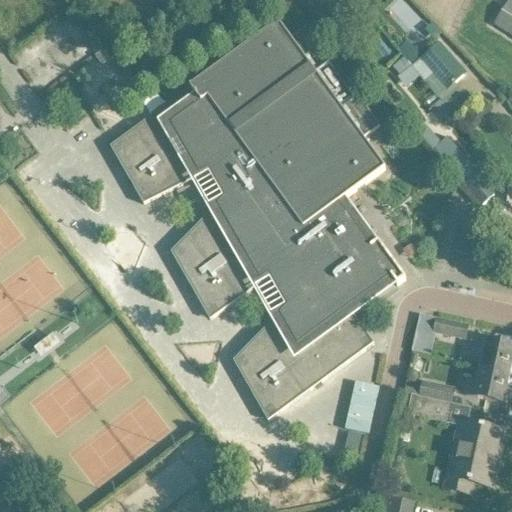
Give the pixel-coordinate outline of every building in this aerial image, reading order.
[(511,1),(510,0),(494,25),(511,36),(511,1)] [(279,26),(155,116),(113,147),(111,149),(144,206),(210,173),(225,199),(172,254),(210,322),(271,278),(288,308),(234,362),(268,423),(373,347),(374,346),(355,319),(349,311),(392,280),(397,288),(406,282),(379,244),(372,249),(340,205),(346,200),(386,172),(363,140),(380,128),(373,118),(307,29),(291,40),(290,41),(290,40),(279,26)] [(402,78),(411,69),(437,99),(438,98),(454,117),(470,103),(454,85),(466,75),(440,44),(423,58),(416,48),(405,58),(404,58),(393,67),(402,78)] [(103,51),(95,57),(103,67),(110,61),(103,51)] [(448,136),(434,148),(468,189),(467,189),(482,206),(484,205),(494,197),(479,179),(481,177),(448,136)] [(469,227),(479,229),(481,220),(471,218),(469,227)] [(453,253),(473,257),(478,258),(482,234),(478,233),(458,229),(453,253)] [(434,334),(465,341),(469,327),(437,320),(434,334)] [(483,357),(480,371),(511,377),(511,347),(478,340),(475,355),(483,357)] [(511,402),(511,377),(480,371),(477,384),(469,382),(465,397),(511,407),(511,402)] [(422,383),(419,398),(452,405),(455,389),(422,383)] [(419,398),(412,396),(408,416),(447,425),(452,405),(419,398)] [(445,490),(470,496),(473,485),(493,489),(501,453),(497,452),(501,432),(460,423),(445,490)] [(356,460),(361,436),(349,433),(343,457),(356,460)] [(389,511),(410,511),(412,504),(392,499),(389,511)]
